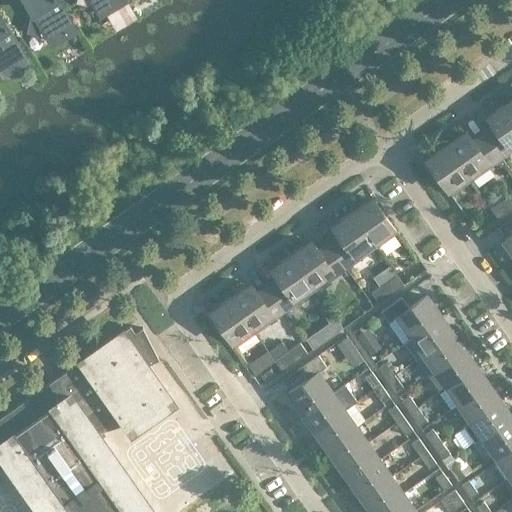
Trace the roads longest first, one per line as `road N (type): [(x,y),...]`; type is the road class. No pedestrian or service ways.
road 1 (residential): [(318,511),(177,301),(184,285),(385,148)]
road 2 (residential): [(511,326),(385,148)]
road 3 (residential): [(385,148),(511,58)]
